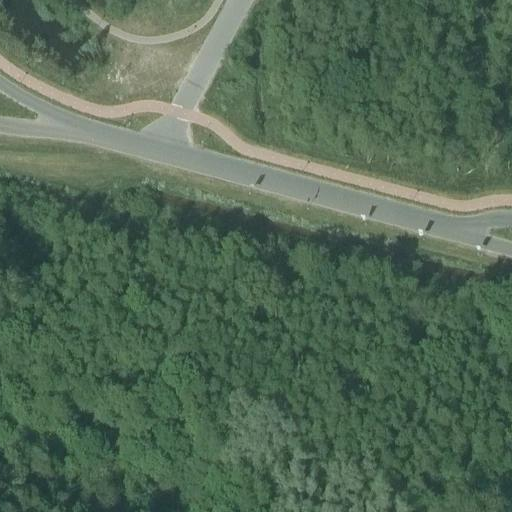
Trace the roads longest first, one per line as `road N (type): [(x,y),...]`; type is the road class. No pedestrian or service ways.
road 1 (unclassified): [(456,230),(88,129)]
road 2 (track): [(140,171),(0,150)]
